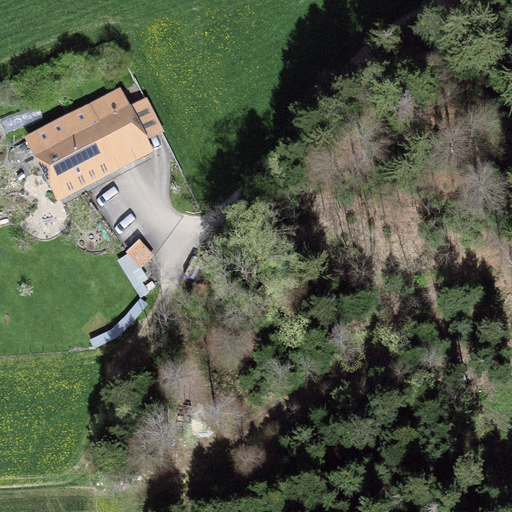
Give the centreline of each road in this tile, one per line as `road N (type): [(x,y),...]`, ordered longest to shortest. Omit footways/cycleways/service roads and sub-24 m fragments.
road 1 (track): [(443,0),(408,14),(329,93),(171,285),(182,363),(209,399),(259,414),(357,366),(449,279),(511,253)]
road 2 (track): [(357,366),(412,375),(511,432)]
